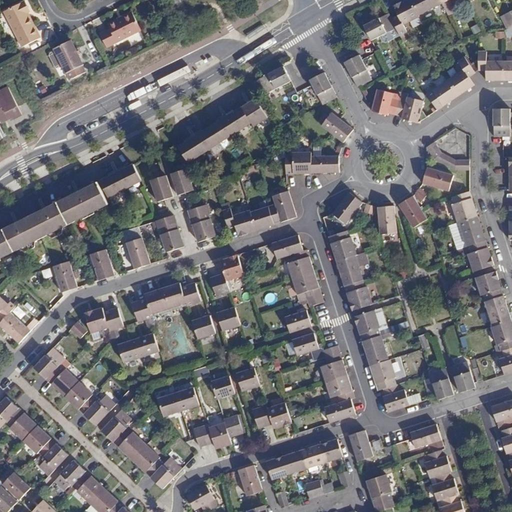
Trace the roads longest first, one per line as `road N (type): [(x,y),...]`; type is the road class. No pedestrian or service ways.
road 1 (residential): [(311,220),(77,297),(0,376)]
road 2 (residential): [(308,16),(79,143)]
road 3 (residential): [(420,137),(471,104),(481,129),(484,194),(511,281)]
road 4 (residential): [(177,511),(178,490),(191,476),(370,416)]
road 5 (residential): [(311,220),(370,416)]
road 6 (residential): [(370,416),(402,422),(511,387)]
road 7 (residential): [(308,16),(363,125)]
